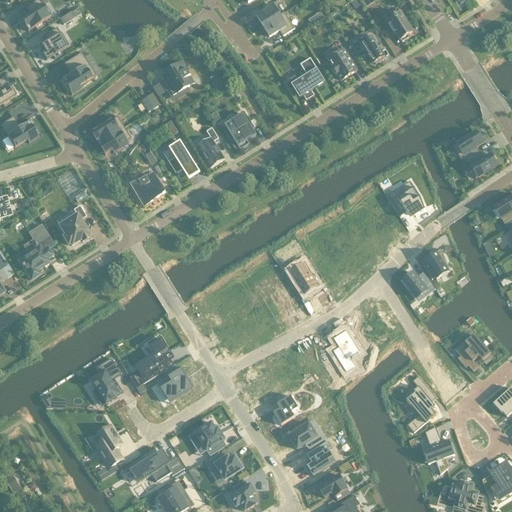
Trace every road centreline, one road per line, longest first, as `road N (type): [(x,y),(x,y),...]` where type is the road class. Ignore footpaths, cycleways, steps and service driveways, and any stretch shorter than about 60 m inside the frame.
road 1 (residential): [(132,240),(451,39)]
road 2 (residential): [(215,374),(343,308),(439,225),(511,178)]
road 3 (residential): [(208,9),(63,132)]
road 4 (residential): [(215,374),(132,240)]
road 5 (residential): [(0,323),(132,240)]
road 6 (unknown): [(382,279),(469,402)]
road 7 (residential): [(291,506),(282,476),(226,389)]
road 8 (residential): [(466,411),(496,438),(483,458),(470,458),(459,414)]
road 9 (residential): [(131,409),(150,436),(226,389)]
